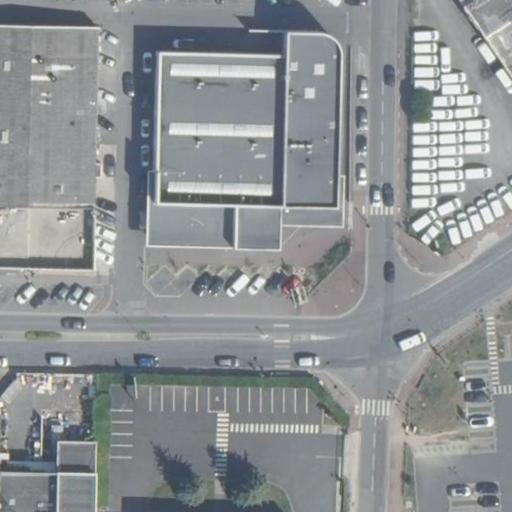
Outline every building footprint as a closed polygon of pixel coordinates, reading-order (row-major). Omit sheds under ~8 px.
[(511,0),(457,0),(511,80),(511,0)] [(0,199),(90,201),(92,29),(0,26),(0,199)] [(284,30),(247,29),(247,44),(263,44),(262,52),(284,52),(284,30)] [(156,52),(153,170),(146,170),(144,248),(280,252),(280,226),(337,228),(342,52),(337,42),(331,37),(323,33),(286,32),(285,55),(156,52)] [(90,201),(0,199),(0,268),(88,270),(90,201)] [(53,465),(0,462),(0,475),(54,477),(53,465)] [(0,511),(52,511),(54,477),(0,475),(0,511)]
